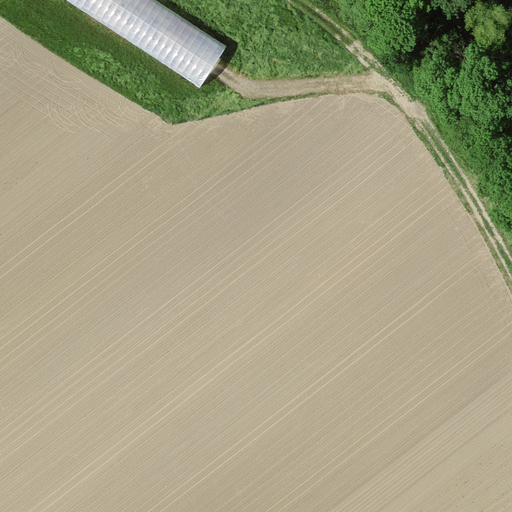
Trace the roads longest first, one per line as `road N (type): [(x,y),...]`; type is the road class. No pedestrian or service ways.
road 1 (track): [(293,0),(369,61),(427,127),(511,271)]
road 2 (track): [(511,101),(441,0)]
